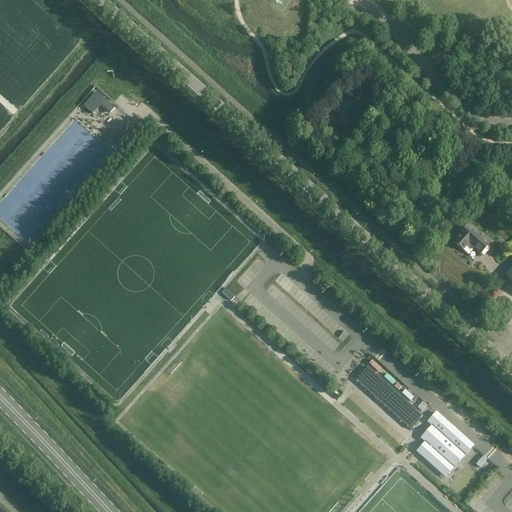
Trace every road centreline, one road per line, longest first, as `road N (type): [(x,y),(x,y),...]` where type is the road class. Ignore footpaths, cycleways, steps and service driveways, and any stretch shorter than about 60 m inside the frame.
road 1 (tertiary): [(511,369),(99,0)]
road 2 (unclassified): [(511,473),(266,253)]
road 3 (secondary): [(111,511),(0,396)]
